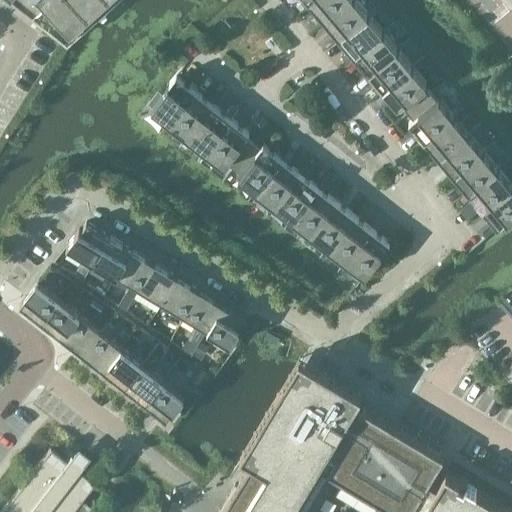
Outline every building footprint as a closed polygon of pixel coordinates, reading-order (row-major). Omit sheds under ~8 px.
[(16,0),(70,42),(117,0),(16,0)] [(296,6),(301,11),(307,5),(303,0),(296,6)] [(325,23),(352,0),(317,0),(310,6),(325,23)] [(340,41),(370,15),(357,0),(352,0),(325,23),(340,41)] [(354,58),(385,32),(370,15),(340,41),(348,51),(352,55),(354,58)] [(369,75),(400,50),(385,32),(354,58),(369,75)] [(384,93),(414,67),(400,50),(369,75),(384,93)] [(352,55),(348,51),(341,57),(345,61),(352,55)] [(408,114),(431,95),(424,87),(428,83),(414,67),(384,93),(397,109),(401,106),(408,114)] [(196,91),(176,75),(152,107),(172,122),(196,91)] [(189,136),(214,105),(196,91),(172,122),(189,136)] [(425,142),(456,117),(439,97),(435,100),(431,95),(408,114),(413,119),(408,123),(425,142)] [(232,104),(225,113),(230,117),(237,109),(232,104)] [(207,150),(232,119),(230,117),(225,113),(214,105),(189,136),(207,150)] [(440,160),(471,134),(456,117),(425,142),(440,160)] [(249,132),(243,127),(232,119),(207,150),(225,164),(228,160),(236,166),(254,143),(246,137),(249,132)] [(455,177),(485,152),(471,134),(440,160),(455,177)] [(258,190),(283,159),(281,157),(263,143),(260,147),(254,143),(236,166),(242,171),(238,175),(258,190)] [(283,159),(287,162),(294,153),(288,148),(281,157),(283,159)] [(469,195),(500,169),(485,152),(455,177),(469,195)] [(276,204),(301,173),(287,162),(283,159),(258,190),(276,204)] [(301,173),(276,204),(294,218),(319,187),(318,186),(306,177),(312,170),(307,166),(301,173)] [(484,212),(511,188),(511,183),(500,169),(469,195),(484,212)] [(325,176),(318,186),(319,187),(323,190),(331,181),(325,176)] [(312,232),(337,201),(323,190),(319,187),(294,218),(312,232)] [(498,228),(511,216),(511,188),(484,212),(498,228)] [(330,246),(355,215),(337,201),(312,232),(330,246)] [(348,261),(373,229),(355,215),(330,246),(348,261)] [(96,262),(111,236),(86,221),(81,231),(79,230),(80,229),(79,228),(66,245),(67,245),(68,245),(96,262)] [(483,234),(486,238),(494,231),(490,227),(483,234)] [(348,261),(365,274),(390,243),(373,229),(348,261)] [(118,275),(134,250),(111,236),(96,262),(118,275)] [(134,250),(118,275),(141,289),(156,263),(134,250)] [(156,263),(141,289),(153,296),(148,305),(157,311),(162,302),(163,303),(179,277),(156,263)] [(81,268),(76,275),(83,280),(88,273),(81,268)] [(186,316),(202,291),(179,277),(163,303),(186,316)] [(60,298),(38,281),(19,304),(42,322),(60,298)] [(72,283),(67,291),(76,298),(82,290),(72,283)] [(209,330),(224,304),(202,291),(186,316),(209,330)] [(123,297),(118,305),(126,310),(131,302),(123,297)] [(63,338),(81,315),(60,298),(42,322),(63,338)] [(94,301),(89,308),(100,315),(105,308),(94,301)] [(224,304),(209,330),(231,343),(246,318),(224,304)] [(83,355),(102,331),(81,315),(63,338),(83,355)] [(102,331),(83,355),(104,371),(123,347),(109,337),(115,329),(108,323),(102,331)] [(132,335),(126,344),(132,349),(139,340),(132,335)] [(199,346),(194,354),(201,358),(209,345),(202,340),(199,346)] [(185,342),(183,347),(194,354),(199,346),(192,341),(185,342)] [(125,387),(144,364),(123,347),(104,371),(125,387)] [(144,364),(125,387),(146,403),(164,380),(152,370),(160,361),(151,354),(144,364)] [(182,358),(176,366),(181,370),(186,370),(190,365),(182,358)] [(252,459),(220,511),(289,511),(326,452),(334,457),(327,470),(396,511),(409,511),(444,456),(354,402),(359,394),(300,358),(242,453),(252,459)] [(146,403),(166,419),(185,396),(164,380),(146,403)] [(82,499),(94,483),(78,471),(82,465),(71,456),(67,461),(50,449),(0,511),(29,511),(34,505),(42,511),(89,511),(93,507),(82,499)] [(511,511),(446,471),(421,511),(511,511)]
